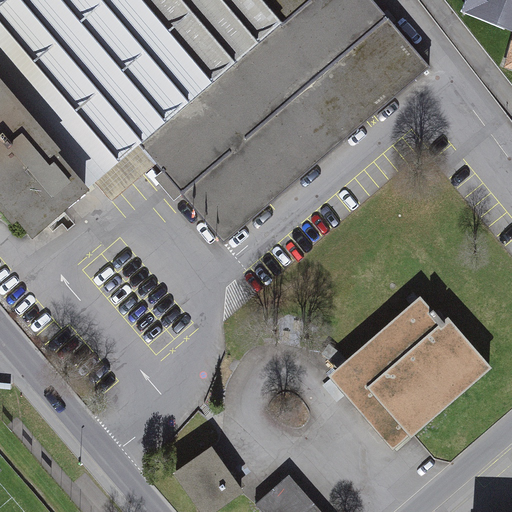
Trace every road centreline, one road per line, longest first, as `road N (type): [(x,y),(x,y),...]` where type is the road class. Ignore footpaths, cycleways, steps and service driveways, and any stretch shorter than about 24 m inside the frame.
road 1 (unknown): [(159,417),(185,388),(200,349),(197,305),(168,254),(131,210),(62,263),(63,279)]
road 2 (residential): [(0,329),(155,511)]
road 3 (unknown): [(63,279),(159,417)]
